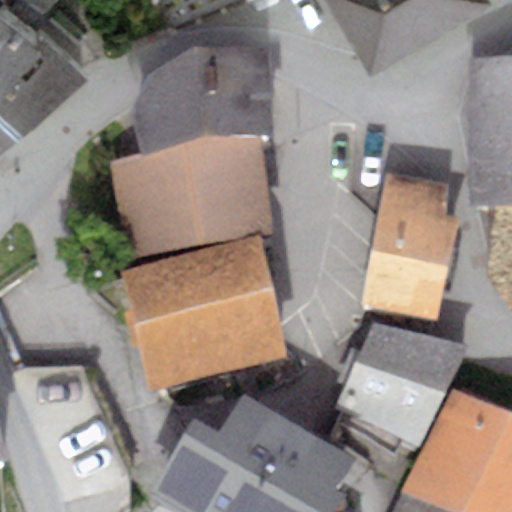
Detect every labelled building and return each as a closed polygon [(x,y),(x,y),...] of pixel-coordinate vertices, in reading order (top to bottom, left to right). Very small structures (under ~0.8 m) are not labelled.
[(57,0),(0,0),(0,155),(90,81),(32,24),(57,0)] [(331,0),(372,72),(489,5),(486,0),(331,0)] [(191,76),(151,97),(130,137),(139,170),(141,180),(262,171),(272,170),(267,74),(191,76)] [(511,77),(470,75),(472,222),(488,226),(511,227),(511,77)] [(262,171),(141,180),(139,170),(110,172),(128,280),(273,256),(262,171)] [(450,199),(385,187),(381,213),(360,334),(435,358),(461,241),(447,237),(450,199)] [(511,227),(488,226),(490,282),(504,316),(511,325),(511,227)] [(121,289),(149,411),(288,384),(274,324),(260,262),(121,289)] [(418,468),(468,369),(435,358),(374,339),(359,373),(335,423),(418,468)] [(79,376),(16,378),(58,503),(123,484),(79,376)] [(511,511),(511,435),(453,405),(420,471),(402,510),(406,511),(511,511)] [(196,454),(158,511),(348,511),(357,498),(244,426),(218,468),(196,454)]
